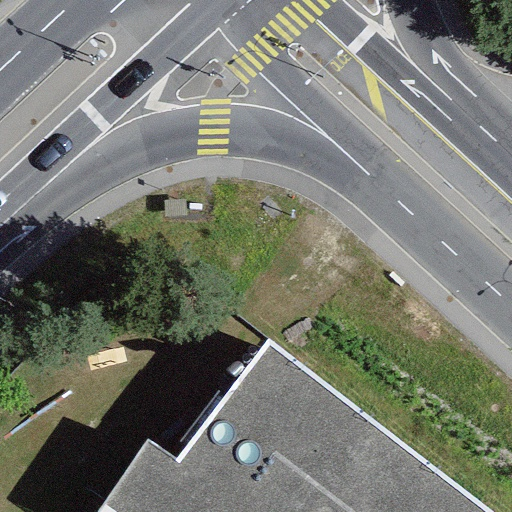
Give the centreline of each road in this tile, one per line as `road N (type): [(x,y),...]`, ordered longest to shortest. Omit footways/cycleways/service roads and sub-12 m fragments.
road 1 (tertiary): [(24,204),(137,158),(218,146),(438,176)]
road 2 (secondary): [(24,204),(220,0)]
road 3 (tertiary): [(277,0),(438,176)]
road 4 (tertiary): [(438,176),(440,73),(414,0)]
